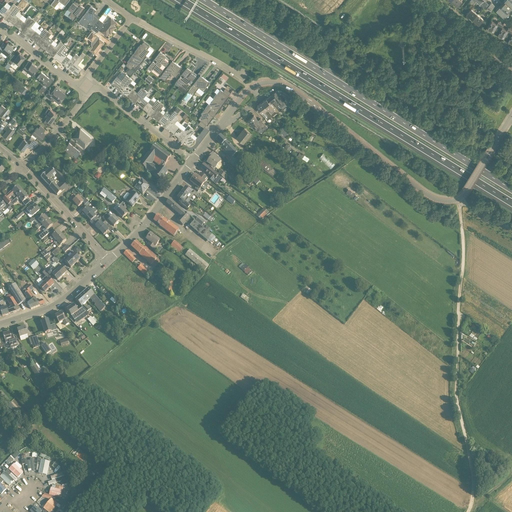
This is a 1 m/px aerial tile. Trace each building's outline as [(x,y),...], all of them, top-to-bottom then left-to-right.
[(59,6),(60,6),(63,8),(69,0),(53,0),(50,4),(54,7),(57,4),(59,1),(61,3),(59,6)] [(72,18),(71,19),(74,21),(77,16),(84,7),(81,5),(82,4),(76,0),(75,0),(73,2),(68,9),(71,12),(69,15),(72,18)] [(496,10),(496,11),(504,19),(509,14),(507,12),(511,8),(504,2),(502,5),(501,5),(498,8),(497,10),(496,10)] [(6,20),(17,6),(13,3),(9,9),(4,5),(0,10),(0,13),(4,16),(3,17),(6,20)] [(485,10),(486,8),(491,12),(495,6),(491,3),(489,5),(487,3),(483,8),(485,10)] [(20,9),(17,6),(6,20),(9,22),(9,21),(15,25),(20,18),(15,14),(20,9)] [(92,28),(99,19),(100,17),(99,18),(93,13),(96,10),(91,6),(79,21),(83,25),(86,22),(89,25),(87,28),(90,30),(92,28)] [(472,20),(477,14),(471,9),(466,15),(472,20)] [(484,19),(477,14),(472,20),(479,25),(484,19)] [(19,29),(19,30),(21,32),(32,19),(29,16),(24,22),(20,18),(15,25),(19,29)] [(104,23),(99,19),(92,28),(96,32),(97,32),(101,35),(97,32),(99,30),(106,35),(108,32),(109,33),(109,32),(110,33),(115,26),(114,26),(115,25),(114,25),(116,22),(111,18),(108,22),(104,23)] [(21,32),(24,34),(25,33),(30,37),(35,31),(37,28),(33,24),(36,21),(32,19),(21,32)] [(496,23),(491,20),(485,30),(486,30),(487,28),(490,30),(490,31),(494,33),(497,34),(496,34),(497,35),(497,34),(502,27),(503,25),(498,21),(496,23)] [(507,30),(502,27),(497,34),(501,36),(500,37),(504,39),(505,39),(507,40),(507,41),(508,41),(511,33),(511,30),(508,28),(507,30)] [(35,31),(30,37),(35,41),(34,42),(37,45),(48,31),(44,28),(40,34),(35,31)] [(95,54),(101,46),(102,45),(103,43),(104,42),(99,38),(100,37),(95,34),(96,32),(92,28),(90,30),(92,31),(87,38),(92,42),(92,43),(92,45),(93,46),(90,50),(95,54)] [(51,34),(48,31),(37,45),(40,47),(41,46),(46,50),(51,43),(47,39),(51,34)] [(51,43),(46,50),(51,54),(50,55),(53,57),(63,44),(60,41),(58,44),(53,40),(51,43)] [(8,55),(13,48),(7,43),(6,45),(3,42),(0,45),(0,52),(2,50),(8,55)] [(141,44),(139,46),(134,53),(143,60),(147,55),(146,55),(149,50),(147,49),(149,46),(143,42),(141,44)] [(61,62),(67,56),(62,52),(67,46),(63,44),(53,57),(56,59),(56,58),(61,62)] [(164,55),(160,51),(147,68),(151,71),(153,69),(159,74),(163,69),(160,67),(162,64),(165,66),(169,62),(164,59),(166,57),(164,56),(164,55)] [(16,58),(13,55),(7,63),(10,65),(12,63),(14,65),(16,62),(19,65),(25,57),(20,53),(16,58)] [(66,66),(65,67),(68,70),(79,56),(80,54),(79,56),(76,53),(71,59),(67,56),(61,62),(66,66)] [(143,60),(134,53),(127,62),(128,62),(126,65),(131,69),(134,66),(136,68),(139,64),(140,64),(143,60)] [(68,70),(71,72),(72,71),(77,75),(82,68),(78,64),(84,57),(80,54),(79,56),(68,70)] [(182,68),(177,64),(174,62),(173,64),(171,62),(160,77),(165,80),(171,73),(176,77),(180,73),(178,72),(182,68)] [(38,68),(32,63),(29,66),(27,64),(21,71),(26,74),(28,71),(32,75),(38,68)] [(191,70),(187,67),(175,83),(179,86),(180,85),(186,90),(190,84),(188,83),(191,79),(193,81),(196,76),(190,71),(191,70)] [(44,84),(43,84),(48,88),(54,80),(50,78),(41,72),(36,78),(44,84)] [(116,88),(118,91),(129,77),(126,75),(124,77),(119,74),(111,83),(116,87),(116,88)] [(127,96),(132,89),(135,86),(131,82),(132,80),(129,77),(118,91),(121,93),(122,92),(127,96)] [(210,82),(202,77),(201,78),(199,77),(188,91),(189,92),(193,95),(199,87),(204,92),(208,87),(207,86),(210,82)] [(59,103),(65,95),(56,87),(53,90),(50,88),(49,90),(45,95),(49,98),(50,96),(59,103)] [(132,89),(127,96),(132,100),(131,101),(134,103),(145,90),(141,87),(137,93),(132,89)] [(214,98),(223,105),(229,96),(229,95),(230,94),(224,89),(223,91),(221,89),(217,94),(216,93),(213,98),(214,98)] [(145,90),(134,103),(137,105),(138,104),(142,108),(148,102),(143,98),(148,92),(145,90)] [(193,95),(189,92),(183,100),(187,103),(193,95)] [(283,110),(287,107),(285,104),(275,92),(272,94),(279,104),(278,105),(283,110)] [(272,94),(262,102),(271,114),(274,111),(273,110),(274,109),(270,104),(273,102),(277,107),(276,108),(280,112),(283,110),(278,105),(279,104),(272,94)] [(204,109),(212,115),(214,116),(223,105),(214,98),(209,104),(204,109)] [(150,116),(160,102),(157,100),(154,103),(150,100),(148,102),(142,108),(147,112),(147,113),(150,116)] [(283,111),(285,113),(297,103),(295,101),(283,111)] [(160,102),(150,116),(152,118),(153,117),(158,121),(164,114),(159,111),(164,105),(160,102)] [(265,117),(267,115),(272,121),(274,119),(271,114),(262,102),(257,106),(262,113),(265,117)] [(57,115),(51,110),(48,108),(46,111),(46,115),(44,118),(46,119),(44,122),(49,126),(54,120),(53,120),(57,115)] [(214,116),(212,115),(204,109),(201,114),(202,114),(198,119),(201,121),(199,123),(204,127),(206,125),(207,125),(214,116)] [(164,114),(158,121),(163,125),(162,126),(165,128),(177,113),(174,110),(170,115),(166,112),(164,114)] [(174,133),(179,127),(175,123),(179,117),(176,115),(177,113),(165,128),(168,130),(169,130),(174,133)] [(266,125),(262,121),(262,120),(260,118),(258,120),(254,115),(248,119),(253,126),(256,129),(259,127),(261,129),(266,125)] [(5,128),(7,130),(3,135),(8,139),(14,130),(10,127),(12,124),(10,122),(5,128)] [(181,141),(191,127),(188,125),(184,130),(179,127),(174,133),(179,137),(178,138),(181,141)] [(40,139),(45,133),(43,132),(45,130),(40,126),(38,128),(37,127),(32,133),(40,139)] [(283,126),(278,131),(283,135),(287,130),(283,126)] [(191,127),(181,141),(184,143),(184,142),(189,146),(195,139),(190,136),(195,130),(191,127)] [(237,138),(244,143),(251,134),(244,128),(237,138)] [(84,147),(91,138),(80,129),(73,137),(84,147)] [(216,140),(221,145),(233,157),(237,152),(220,136),(216,140)] [(27,141),(24,139),(18,147),(23,151),(27,146),(31,149),(38,142),(31,137),(27,141)] [(68,151),(72,154),(73,154),(75,156),(82,147),(76,143),(72,146),(70,143),(64,147),(67,152),(68,151)] [(139,165),(161,182),(168,173),(162,169),(171,158),(155,146),(149,154),(148,153),(139,165)] [(331,168),(335,164),(323,153),(319,158),(331,168)] [(221,161),(221,160),(212,154),(208,159),(210,160),(207,163),(210,165),(208,167),(213,171),(215,168),(218,171),(222,165),(221,164),(222,162),(221,161)] [(234,168),(240,163),(235,159),(230,164),(234,168)] [(262,160),(258,165),(274,177),(277,172),(267,164),(262,160)] [(213,182),(215,179),(218,175),(204,164),(201,169),(210,176),(208,179),(213,182)] [(64,178),(61,180),(63,183),(57,188),(50,180),(56,175),(54,172),(53,171),(51,169),(45,174),(41,177),(57,196),(70,184),(64,178)] [(221,171),(219,175),(225,179),(228,176),(221,171)] [(200,189),(208,179),(200,173),(198,177),(195,175),(190,182),(200,189)] [(143,195),(150,186),(142,180),(135,188),(143,195)] [(15,198),(23,192),(18,186),(6,196),(3,199),(8,205),(11,202),(9,199),(12,196),(13,196),(15,198)] [(112,203),(115,200),(111,197),(112,196),(103,188),(100,191),(107,196),(106,198),(112,203)] [(181,193),(188,198),(192,193),(185,188),(181,193)] [(8,205),(10,207),(13,205),(14,205),(17,202),(17,201),(19,200),(22,203),(28,198),(23,192),(15,198),(11,202),(8,205)] [(139,198),(132,192),(129,195),(128,194),(127,194),(123,198),(124,200),(126,201),(126,202),(132,207),(139,198)] [(185,202),(185,201),(188,198),(181,193),(177,198),(180,200),(178,202),(187,210),(190,206),(184,202),(185,202)] [(85,205),(88,203),(85,199),(83,201),(78,197),(76,199),(73,195),(70,198),(78,207),(83,203),(85,205)] [(13,211),(10,207),(8,205),(6,207),(0,200),(0,210),(3,215),(3,214),(8,210),(10,213),(13,211)] [(192,219),(170,200),(166,204),(181,216),(177,221),(183,226),(186,223),(188,224),(190,226),(189,226),(199,234),(207,241),(212,235),(204,229),(194,220),(194,221),(192,219)] [(83,212),(83,213),(82,213),(84,215),(85,214),(87,217),(95,210),(93,208),(91,209),(89,207),(91,206),(88,203),(85,205),(84,206),(87,209),(86,210),(85,210),(83,212)] [(27,210),(30,214),(27,216),(30,219),(39,211),(35,205),(32,208),(31,206),(27,210)] [(127,214),(124,211),(127,209),(123,206),(122,207),(121,207),(116,212),(122,219),(127,214)] [(261,220),(269,212),(264,209),(256,216),(261,220)] [(92,225),(98,219),(94,215),(97,212),(95,210),(87,217),(91,222),(90,222),(92,225)] [(18,220),(24,214),(21,211),(15,217),(18,220)] [(119,222),(113,216),(110,213),(108,216),(106,215),(103,218),(105,221),(107,223),(108,221),(114,227),(119,222)] [(164,220),(158,215),(154,221),(160,226),(159,226),(174,237),(179,229),(165,219),(164,220)] [(38,230),(39,229),(42,226),(48,221),(44,216),(41,219),(38,216),(33,220),(38,225),(35,227),(38,230)] [(96,227),(99,231),(105,226),(108,224),(107,223),(105,221),(103,224),(98,219),(92,225),(95,228),(96,227)] [(53,225),(48,221),(42,226),(45,229),(42,231),(44,233),(53,225)] [(108,224),(105,226),(99,231),(104,236),(112,229),(108,224)] [(56,241),(62,236),(58,231),(50,239),(51,240),(54,238),(56,241)] [(146,239),(152,244),(151,244),(149,247),(154,250),(160,241),(151,234),(146,239)] [(54,243),(58,248),(51,254),(54,257),(61,251),(58,248),(66,241),(62,236),(56,241),(54,243)] [(179,253),(183,248),(175,241),(171,246),(179,253)] [(131,247),(154,268),(160,261),(159,260),(160,259),(158,257),(157,258),(146,247),(144,249),(136,242),(131,247)] [(204,271),(209,265),(190,250),(185,256),(204,271)] [(127,251),(124,254),(132,263),(136,260),(127,251)] [(69,258),(75,264),(80,259),(72,252),(68,256),(70,258),(69,258)] [(71,268),(75,264),(69,258),(67,261),(65,259),(63,260),(71,268)] [(67,272),(59,264),(54,269),(57,271),(62,277),(67,272)] [(146,278),(150,275),(148,273),(141,265),(138,269),(146,278)] [(52,275),(58,281),(62,277),(57,271),(52,275)] [(44,283),(50,288),(54,284),(49,279),(44,283)] [(38,285),(40,287),(45,293),(50,288),(44,283),(42,281),(38,285)] [(25,301),(26,301),(25,299),(15,284),(8,288),(19,305),(25,301)] [(22,292),(24,295),(26,298),(30,303),(35,299),(30,292),(33,289),(30,285),(22,292)] [(89,289),(81,296),(87,302),(91,299),(96,305),(95,306),(100,312),(105,308),(95,296),(89,289)] [(9,314),(20,310),(10,295),(6,298),(8,301),(12,308),(7,309),(6,307),(4,304),(5,305),(9,314)] [(81,307),(82,308),(86,312),(87,312),(91,309),(89,307),(87,308),(85,306),(84,306),(83,306),(87,302),(81,296),(76,301),(81,307)] [(26,298),(25,299),(26,301),(25,301),(27,303),(26,304),(31,310),(40,306),(38,302),(35,299),(30,303),(26,298)] [(0,318),(2,317),(9,314),(5,305),(4,304),(2,301),(0,301),(0,304),(3,308),(0,309),(0,318)] [(86,312),(82,308),(78,312),(73,306),(67,310),(74,320),(86,312)] [(65,319),(62,313),(55,317),(59,323),(63,322),(65,326),(69,324),(66,319),(65,319)] [(88,320),(89,322),(93,326),(96,324),(95,322),(96,321),(93,318),(92,319),(91,317),(88,320)] [(41,322),(45,333),(51,331),(48,320),(41,322)] [(20,338),(28,335),(25,328),(17,330),(20,338)] [(4,345),(4,347),(5,349),(8,349),(8,350),(18,346),(16,340),(15,341),(13,336),(11,337),(10,333),(3,336),(6,344),(4,345)] [(61,346),(68,344),(66,337),(61,339),(62,340),(60,341),(61,346)] [(37,378),(42,374),(48,369),(45,365),(39,369),(36,365),(30,368),(37,378)] [(3,393),(0,395),(0,396),(5,402),(8,400),(3,393)] [(49,462),(41,461),(38,474),(47,475),(49,462)] [(22,473),(14,464),(8,470),(17,478),(22,473)] [(14,481),(5,473),(0,478),(9,486),(14,481)] [(62,490),(51,488),(49,496),(61,498),(62,490)] [(51,500),(44,508),(48,511),(50,511),(57,505),(51,500)]
